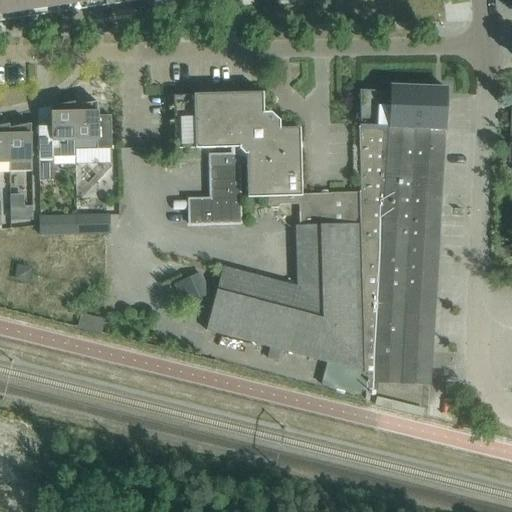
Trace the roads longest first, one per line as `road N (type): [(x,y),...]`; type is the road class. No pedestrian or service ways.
road 1 (residential): [(0,52),(487,40)]
road 2 (residential): [(511,418),(469,366),(487,40)]
